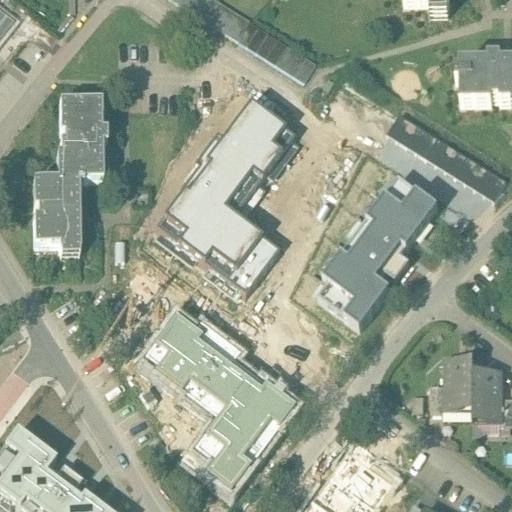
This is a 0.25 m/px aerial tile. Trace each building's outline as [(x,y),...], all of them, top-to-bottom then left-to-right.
[(248,25),(207,0),(163,0),(236,45),(248,26),(248,25)] [(404,0),(404,12),(429,12),(429,17),(430,17),(430,23),(448,23),(448,17),(449,17),(448,0),(404,0)] [(315,69),(248,26),(236,45),(303,88),(315,69)] [(511,70),(501,71),(501,66),(489,66),(489,71),(460,71),(460,84),(456,84),(457,89),(460,89),(461,112),(491,111),(491,108),(500,108),(500,111),(511,111),(511,70)] [(99,110),(59,110),(59,141),(63,141),(63,150),(59,150),(60,161),(56,162),(56,188),(36,188),(36,189),(32,189),(33,215),(37,215),(37,225),(33,225),(33,253),(58,252),(59,259),(59,258),(59,264),(78,264),(78,258),(77,191),(82,191),(82,188),(101,188),(100,151),(105,151),(105,138),(100,138),(99,110)] [(182,201),(155,236),(245,303),(278,259),(234,225),(294,145),(249,112),(222,147),(216,142),(193,173),(198,176),(179,199),(182,201)] [(395,289),(410,270),(401,263),(438,215),(399,186),(323,286),(329,291),(318,305),(360,337),(390,297),(381,290),(387,282),(395,289)] [(174,326),(144,366),(157,376),(154,381),(216,427),(194,457),(212,471),(204,482),(229,501),(294,416),(233,370),(239,362),(199,332),(193,341),(174,326)] [(473,365),(443,365),(443,392),(443,411),(446,411),(471,411),(472,411),(472,377),(473,377),(473,365)] [(473,377),(472,377),(472,411),(472,412),(471,411),(472,428),(473,428),(473,422),(500,423),(501,423),(501,404),(501,377),(473,377)] [(443,392),(430,391),(430,419),(444,420),(446,411),(443,411),(443,392)] [(511,404),(501,404),(501,423),(500,423),(500,432),(511,431),(511,404)] [(0,500),(15,511),(95,511),(75,497),(82,488),(63,474),(63,475),(63,474),(57,483),(48,477),(55,467),(16,437),(0,458),(0,500)] [(340,471),(321,498),(336,509),(356,481),(368,489),(378,475),(346,453),(345,455),(346,455),(337,468),(340,471)]
